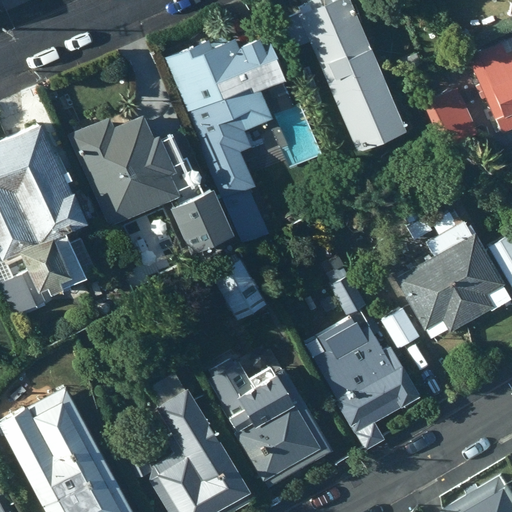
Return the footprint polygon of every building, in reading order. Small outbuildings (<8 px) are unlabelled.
[(395,126),(342,0),(302,0),(293,4),(294,8),(276,16),(288,44),(302,39),(347,145),(395,126)] [(199,37),(158,55),(198,145),(265,115),(251,84),(275,73),(257,33),(249,36),(247,33),(229,40),(225,31),(202,42),(199,37)] [(511,31),(462,53),(485,107),(472,112),(481,132),(493,127),(495,131),(511,124),(511,31)] [(451,82),(419,97),(437,138),(442,136),(445,142),(473,129),(451,82)] [(99,113),(59,131),(101,224),(159,197),(161,202),(158,203),(179,250),(223,230),(202,183),(193,188),(178,153),(174,155),(163,129),(149,136),(146,129),(141,131),(131,109),(103,122),(99,113)] [(30,117),(0,130),(0,301),(6,314),(30,303),(27,298),(37,294),(35,290),(87,266),(71,231),(59,237),(54,226),(75,217),(30,117)] [(228,149),(204,161),(240,240),(264,230),(228,149)] [(406,178),(393,185),(403,204),(416,196),(406,178)] [(419,238),(426,251),(465,315),(503,293),(457,217),(452,210),(445,214),(442,208),(425,218),(432,230),(419,238)] [(418,214),(401,224),(408,236),(425,226),(418,214)] [(511,241),(506,231),(482,243),(507,288),(511,285),(511,241)] [(442,329),(465,315),(426,251),(386,273),(424,337),(440,327),(442,329)] [(259,301),(234,257),(204,272),(229,317),(259,301)] [(318,347),(305,356),(359,448),(378,437),(368,419),(396,403),(398,406),(415,396),(385,343),(379,347),(370,332),(375,328),(342,271),(323,283),(342,316),(310,333),(318,347)] [(397,303),(374,316),(393,347),(415,333),(397,303)] [(232,404),(217,412),(259,485),(323,446),(275,363),(225,392),(232,404)] [(146,461),(142,477),(162,511),(211,511),(243,494),(168,369),(139,386),(162,433),(156,435),(164,450),(146,461)] [(57,383),(0,413),(0,440),(38,511),(123,511),(125,511),(57,383)] [(131,437),(114,444),(126,472),(144,464),(131,437)] [(511,511),(511,502),(498,478),(439,511),(511,511)]
